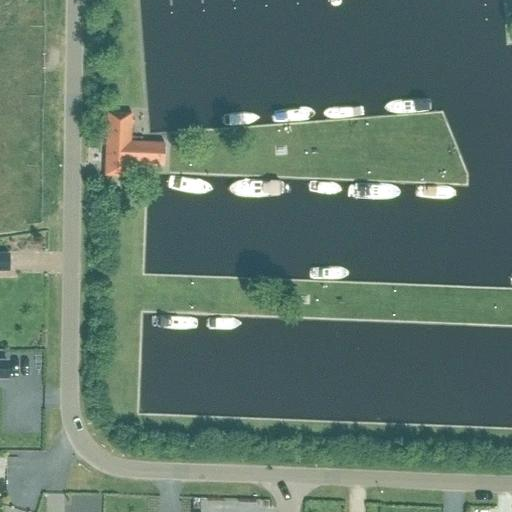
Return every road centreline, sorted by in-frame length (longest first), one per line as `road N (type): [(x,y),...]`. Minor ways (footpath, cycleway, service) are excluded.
road 1 (residential): [(287,476),(114,467),(75,432),(68,404),(73,0)]
road 2 (residential): [(511,485),(287,476)]
